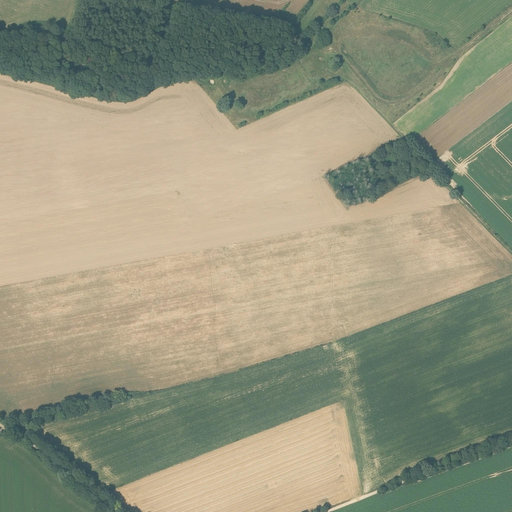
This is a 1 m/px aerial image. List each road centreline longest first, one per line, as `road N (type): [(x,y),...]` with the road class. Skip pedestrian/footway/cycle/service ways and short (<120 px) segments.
road 1 (track): [(40,431),(12,429),(59,413),(241,367)]
road 2 (track): [(335,46),(371,92),(393,103),(418,91),(511,9)]
road 3 (track): [(511,442),(326,511)]
road 4 (track): [(4,428),(112,511)]
